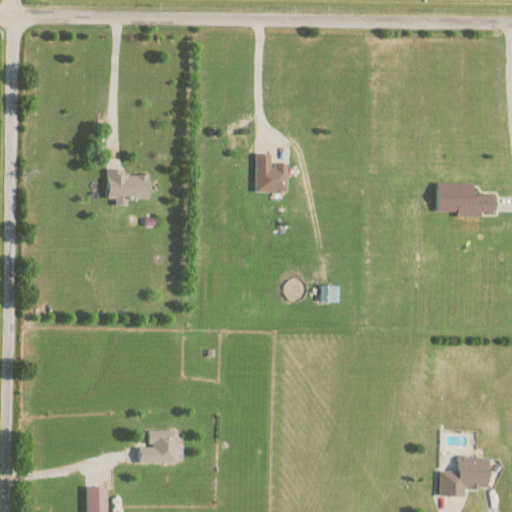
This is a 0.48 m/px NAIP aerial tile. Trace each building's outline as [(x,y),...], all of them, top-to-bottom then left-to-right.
[(255,191),(287,192),(288,163),(272,163),(272,154),(255,153),(255,191)] [(127,199),(149,199),(149,174),(122,175),(122,169),(107,169),(107,198),(114,198),(114,205),(127,205),(127,199)] [(495,196),(473,195),(473,183),(437,182),(436,211),(456,211),(456,216),(480,217),(480,211),(494,211),(495,196)] [(138,461),(176,460),(175,428),(147,429),(148,446),(137,446),(138,461)] [(438,469),(437,494),(463,495),(463,486),(488,487),(489,456),(456,455),(455,470),(438,469)] [(104,511),(104,485),(84,486),(84,511),(104,511)]
